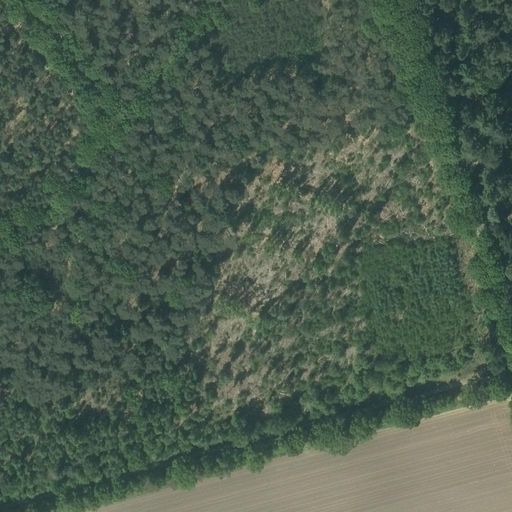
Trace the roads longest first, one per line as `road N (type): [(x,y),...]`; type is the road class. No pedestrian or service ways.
road 1 (track): [(511,366),(0,504)]
road 2 (track): [(402,0),(511,330)]
